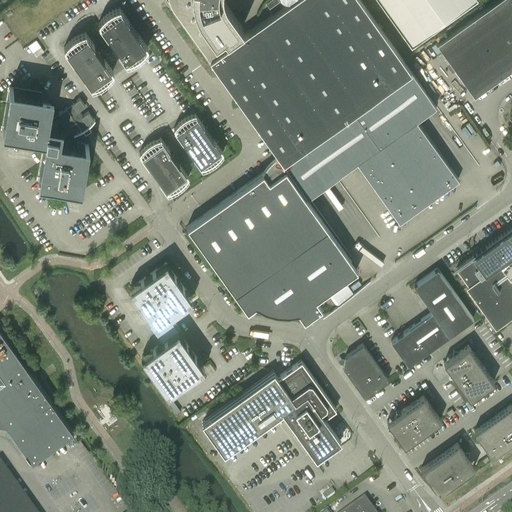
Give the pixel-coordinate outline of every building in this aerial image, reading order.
[(201,47),(280,158),(305,193),(308,196),(356,161),(399,221),(458,178),(416,119),(435,105),(360,0),(290,0),(230,43),(226,38),(242,26),(227,5),(224,1),(223,0),(168,0),(169,2),(171,4),(171,6),(201,47)] [(272,12),(282,5),(278,0),(268,0),(265,2),(272,12)] [(379,0),(410,43),(470,0),(379,0)] [(511,0),(496,0),(436,43),(474,95),(511,67),(511,0)] [(99,20),(98,22),(107,34),(117,48),(126,61),(128,60),(130,59),(132,59),(134,58),(136,56),(138,55),(140,54),(141,52),(143,51),(145,49),(146,47),(147,46),(138,33),(128,19),(119,6),(117,7),(115,8),(113,9),(111,10),(109,11),(107,12),(105,13),(104,15),(102,16),(101,18),(99,20)] [(94,44),(85,31),(83,32),(81,32),(79,33),(77,34),(75,35),(73,37),(71,38),(69,39),(68,41),(66,43),(65,44),(63,46),(72,59),(73,58),(83,72),(82,73),(91,85),(94,85),(96,84),(98,83),(100,82),(102,81),(104,80),(105,78),(107,77),(109,75),(110,74),(112,72),(113,70),(104,58),(103,58),(93,44),(94,44)] [(36,41),(28,46),(36,57),(43,51),(36,41)] [(80,131),(82,129),(79,125),(85,121),(88,125),(89,124),(90,123),(91,122),(92,121),(94,119),(94,118),(93,119),(88,111),(82,115),(78,109),(85,105),(79,97),(74,101),(72,103),(73,105),(67,109),(66,107),(58,112),(60,114),(47,123),(50,105),(40,103),(41,92),(9,87),(1,130),(45,138),(37,181),(81,188),(88,144),(59,139),(72,130),(74,132),(73,133),(76,133),(78,132),(80,131)] [(174,125),(173,127),(182,140),(183,139),(193,153),(192,154),(201,166),(203,166),(205,165),(207,164),(209,163),(211,162),(213,161),(215,159),(217,158),(218,156),(220,155),(221,153),(223,151),(214,139),(213,139),(203,125),(204,125),(195,112),(192,113),(190,113),(188,114),(186,115),(184,116),(182,118),(181,119),(179,120),(177,122),(176,124),(174,125)] [(187,177),(188,176),(179,163),(169,149),(160,137),(158,137),(156,138),(154,139),(152,140),(150,141),(148,142),(146,143),(145,145),(143,147),(141,148),(140,150),(139,152),(148,164),(158,178),(167,191),(169,190),(171,190),(173,189),(175,188),(177,187),(179,185),(181,184),(182,183),(184,181),(185,179),(187,177)] [(303,194),(305,193),(280,158),(279,160),(276,155),(274,157),(272,159),(270,161),(268,163),(266,165),(265,167),(263,169),(262,171),(262,172),(187,225),(249,313),(250,313),(247,309),(255,304),(257,305),(260,307),(263,308),(265,309),(268,310),(271,311),(274,311),(277,312),(280,312),(283,312),(286,312),(289,312),(292,312),(295,311),(298,311),(303,318),(299,321),(300,321),(321,306),(315,298),(357,268),(303,194)] [(473,255),(456,267),(467,284),(465,285),(495,326),(511,313),(511,227),(480,250),(473,255)] [(150,325),(162,342),(177,330),(167,315),(191,298),(165,262),(129,287),(149,315),(154,322),(150,325)] [(432,310),(449,334),(473,317),(437,267),(413,284),(432,310)] [(325,299),(331,308),(336,304),(329,295),(325,299)] [(432,310),(390,340),(408,364),(449,334),(432,310)] [(0,423),(5,424),(32,461),(73,432),(0,329),(0,423)] [(177,330),(162,342),(157,345),(141,356),(167,392),(203,366),(177,330)] [(364,395),(388,378),(362,342),(346,354),(344,355),(343,365),(344,368),(364,395)] [(469,398),(494,380),(468,344),(459,350),(453,349),(452,355),(443,361),(449,370),(448,375),(453,375),(469,398)] [(201,421),(223,452),(282,410),(315,457),(341,439),(332,427),(334,425),(335,420),(332,417),(328,416),(325,418),(324,416),(335,408),(301,359),(277,376),(273,370),(201,421)] [(392,435),(397,436),(404,445),(440,418),(423,394),(400,410),(396,409),(395,414),(386,420),(393,429),(392,435)] [(480,438),(479,444),(485,445),(491,454),(498,449),(500,448),(504,449),(504,448),(505,444),(511,439),(511,406),(510,404),(474,430),(480,438)] [(464,477),(465,477),(466,472),(474,466),(468,457),(469,451),(463,450),(457,442),(420,468),(438,492),(460,476),(464,477)] [(0,511),(24,511),(0,477),(0,511)] [(321,497),(324,501),(334,494),(331,490),(321,497)] [(371,511),(365,502),(363,500),(346,511),(371,511)]
